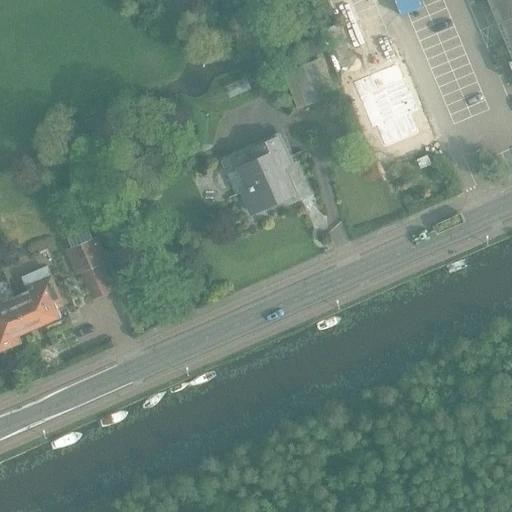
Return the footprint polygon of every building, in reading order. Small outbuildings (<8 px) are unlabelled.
[(511,0),(487,0),(498,24),(511,18),(511,0)] [(511,18),(498,24),(511,58),(511,61),(511,62),(511,61),(510,62),(511,67),(511,18)] [(311,43),(311,42),(298,46),(299,47),(304,60),(316,56),(311,43)] [(323,60),(283,74),(296,109),(335,94),(323,60)] [(380,78),(366,84),(373,101),(380,98),(392,127),(385,129),(393,151),(427,137),(419,117),(426,115),(413,82),(386,93),(380,78)] [(241,168),(230,173),(239,193),(242,191),(252,213),(275,203),(273,198),(296,188),(285,163),(292,160),(281,136),(254,149),(259,160),(241,168)] [(86,271),(97,298),(114,290),(93,239),(67,250),(78,275),(86,271)] [(59,297),(50,278),(46,268),(21,278),(27,293),(10,300),(24,331),(43,323),(44,325),(61,318),(52,300),(59,297)] [(15,335),(24,331),(10,300),(1,304),(1,302),(0,301),(0,348),(18,341),(15,335)]
